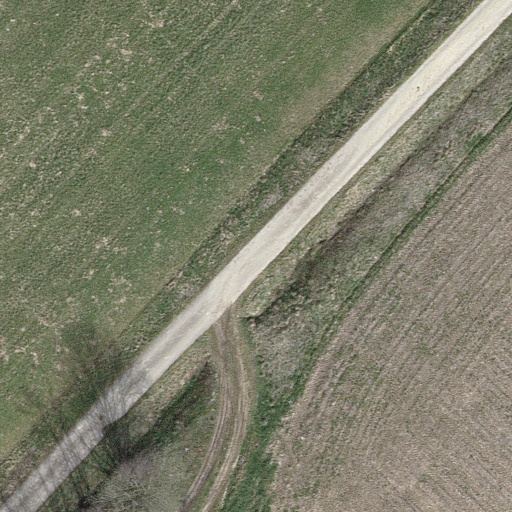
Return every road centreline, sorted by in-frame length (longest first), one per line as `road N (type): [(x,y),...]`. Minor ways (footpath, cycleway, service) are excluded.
road 1 (track): [(20,511),(505,0)]
road 2 (track): [(220,297),(243,409),(238,445),(203,511)]
